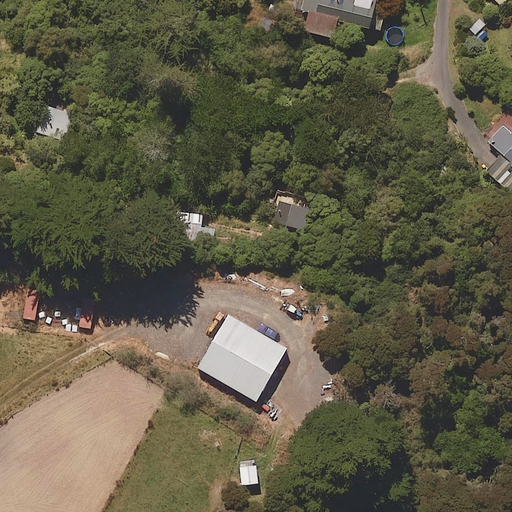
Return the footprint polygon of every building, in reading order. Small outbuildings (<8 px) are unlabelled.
[(387,0),(301,0),(300,8),(310,10),(305,28),(334,35),(339,17),(380,28),(387,0)] [(41,137),(44,138),(49,140),(51,140),(54,140),(58,139),(61,138),(64,136),(67,134),(69,131),(70,128),(71,125),(72,121),(72,118),(71,114),(70,111),(68,108),(66,105),(63,103),(60,101),(57,100),(53,100),(50,100),(46,101),(43,102),(40,104),(37,106),(35,109),(33,112),(32,115),(32,119),(32,122),(33,126),(34,129),(36,132),(38,134),(41,137)] [(511,130),(511,131),(505,126),(490,143),(501,153),(485,171),(511,195),(511,130)] [(204,211),(187,210),(185,238),(202,239),(204,211)] [(288,346),(229,312),(199,366),(258,399),(288,346)] [(281,459),(264,460),(265,482),(283,480),(281,459)] [(257,460),(241,461),(243,483),(259,481),(257,460)]
